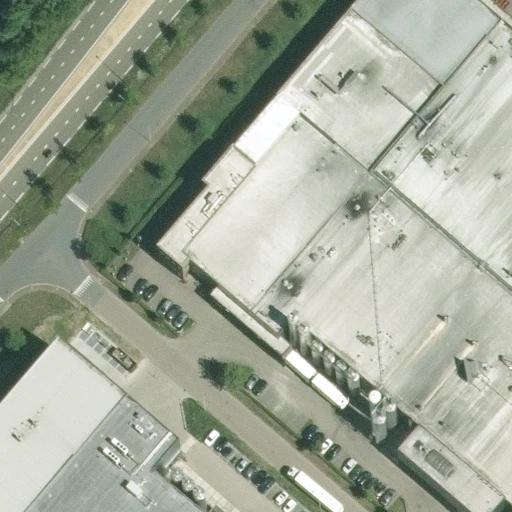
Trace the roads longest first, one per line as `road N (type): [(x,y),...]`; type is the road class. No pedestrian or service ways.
road 1 (unclassified): [(346,511),(36,244)]
road 2 (unclassified): [(36,244),(247,0)]
road 3 (primary): [(0,201),(172,0)]
road 4 (primary): [(114,0),(0,148)]
